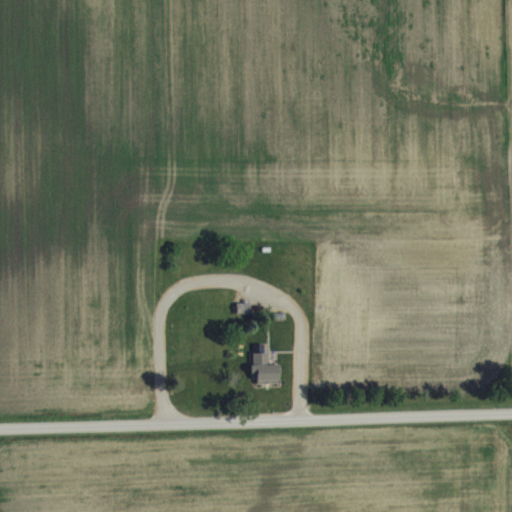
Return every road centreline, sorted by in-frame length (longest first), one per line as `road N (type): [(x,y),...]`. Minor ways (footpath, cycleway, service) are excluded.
road 1 (residential): [(0,429),(511,412)]
road 2 (residential): [(164,421),(155,382),(164,290),(215,275),(294,310),(295,419)]
